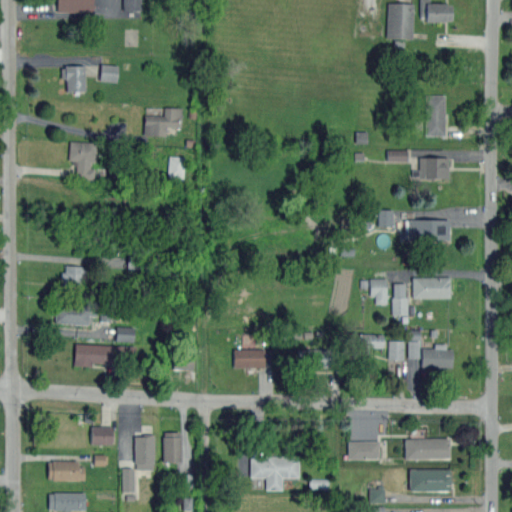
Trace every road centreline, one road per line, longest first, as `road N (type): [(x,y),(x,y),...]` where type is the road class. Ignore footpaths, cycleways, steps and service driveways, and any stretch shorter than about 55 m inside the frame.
road 1 (residential): [(9,0),(13,511)]
road 2 (residential): [(493,0),(491,511)]
road 3 (residential): [(491,406),(208,401),(0,386)]
